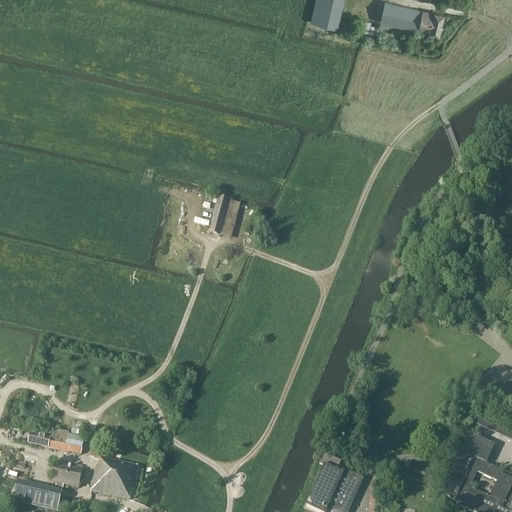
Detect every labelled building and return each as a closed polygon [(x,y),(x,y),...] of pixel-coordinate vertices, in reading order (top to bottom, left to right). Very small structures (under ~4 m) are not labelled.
[(315,0),(310,24),(337,30),(344,0),(315,0)] [(440,34),(444,14),(434,12),(434,13),(385,1),(381,22),(419,30),(419,28),(430,31),(430,32),(440,34)] [(381,36),(382,28),(376,26),(377,23),(364,21),(361,31),(381,36)] [(208,234),(220,237),(229,202),(217,199),(208,234)] [(114,418),(113,431),(137,434),(139,422),(114,418)] [(74,432),(80,433),(81,429),(87,430),(89,421),(77,419),(74,432)] [(511,439),(511,434),(501,429),(498,435),(511,441),(511,439)] [(27,444),(68,453),(80,456),(84,438),(52,431),(50,438),(30,433),(27,444)] [(511,511),(511,480),(511,478),(511,476),(486,464),(494,446),(479,439),(470,435),(469,435),(463,449),(462,449),(462,450),(442,494),(441,494),(441,495),(455,501),(457,497),(464,500),(460,507),(461,508),(461,507),(470,511),(511,511)] [(114,452),(112,461),(99,458),(98,466),(96,466),(90,492),(129,501),(137,467),(118,462),(120,453),(114,452)] [(324,467),(321,472),(305,507),(315,511),(326,511),(327,511),(326,511),(348,511),(363,479),(338,468),(341,462),(324,455),(319,465),(324,467)] [(51,483),(56,484),(55,487),(65,489),(66,486),(79,489),(83,470),(56,464),(51,483)] [(18,484),(14,501),(56,511),(57,505),(61,506),(62,502),(58,501),(59,496),(51,494),(47,509),(25,503),(29,487),(18,484)]
